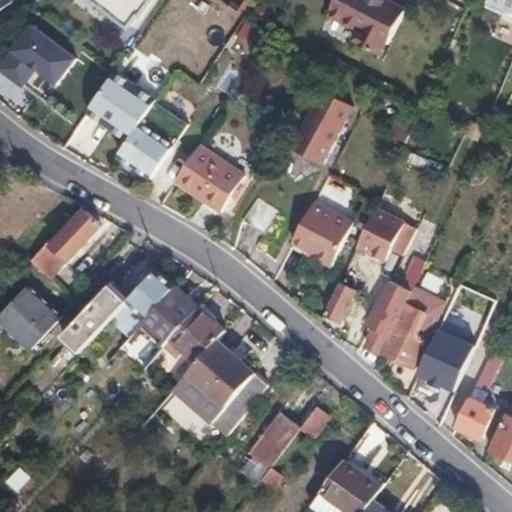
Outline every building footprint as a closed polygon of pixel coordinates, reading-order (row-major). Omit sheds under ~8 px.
[(0,0),(0,13),(16,1),(15,0),(0,0)] [(94,0),(131,26),(139,15),(141,16),(152,1),(151,0),(94,0)] [(338,0),(331,16),(359,32),(354,42),(381,55),(387,43),(389,44),(406,10),(385,0),(338,0)] [(511,0),(485,0),(485,1),(511,12),(511,0)] [(35,20),(2,64),(48,98),(81,54),(35,20)] [(327,93),(297,150),(325,165),(354,108),(327,93)] [(158,103),(121,158),(155,180),(191,125),(158,103)] [(202,147),(179,182),(223,212),(246,177),(202,147)] [(404,150),(400,157),(424,166),(427,159),(404,150)] [(261,197),(245,219),(268,235),(283,212),(261,197)] [(317,204),(295,243),(308,250),(316,254),(315,256),(329,264),(331,265),(353,224),(317,204)] [(54,242),(51,240),(33,259),(54,279),(104,224),(85,208),(54,242)] [(377,208),(359,246),(388,259),(393,248),(406,254),(420,227),(399,218),(377,208)] [(316,254),(308,250),(304,258),(326,270),(329,264),(315,256),(316,254)] [(160,267),(131,299),(149,317),(179,285),(160,267)] [(415,268),(403,292),(411,296),(423,272),(415,268)] [(342,282),(327,315),(343,323),(358,290),(342,282)] [(113,284),(66,335),(83,351),(84,350),(92,341),(111,321),(119,311),(131,299),(113,284)] [(31,285),(0,317),(32,347),(62,314),(31,285)] [(149,317),(143,324),(166,345),(201,305),(179,285),(149,317)] [(403,292),(389,285),(370,327),(375,329),(367,346),(383,354),(411,296),(403,292)] [(411,296),(383,354),(415,369),(443,311),(412,295),(411,296)] [(201,305),(166,345),(179,356),(186,349),(199,361),(219,339),(227,329),(201,305)] [(119,311),(111,321),(119,327),(127,318),(119,311)] [(441,329),(421,374),(433,379),(432,382),(444,387),(445,385),(458,390),(478,346),(441,329)] [(199,361),(178,386),(231,433),(271,384),(219,339),(199,361)] [(92,341),(84,350),(99,364),(107,355),(92,341)] [(495,350),(459,425),(484,437),(496,410),(480,402),(503,354),(495,350)] [(304,425),(304,427),(317,437),(333,415),(320,405),(304,425)] [(511,408),(493,449),(511,458),(511,408)] [(283,410),(263,435),(285,451),(304,427),(304,425),(283,410)] [(347,459),(323,492),(349,511),(367,511),(377,497),(384,487),(347,459)] [(285,474),(274,466),(264,479),(275,487),(285,474)] [(367,511),(397,511),(377,497),(367,511)]
